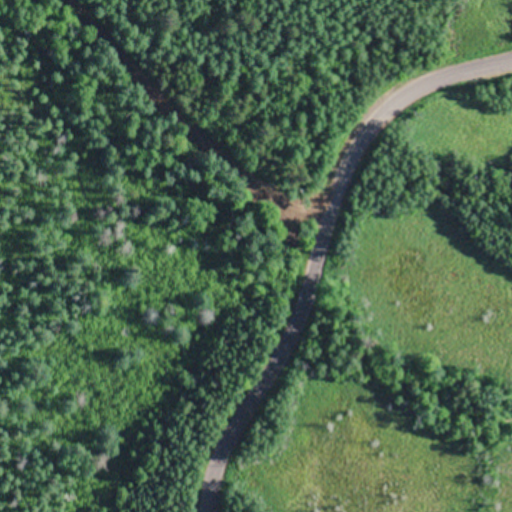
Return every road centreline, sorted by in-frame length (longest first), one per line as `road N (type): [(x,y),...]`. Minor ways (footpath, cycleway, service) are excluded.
road 1 (residential): [(228,511),(200,457),(316,242),(328,162),(377,138),(438,46),(511,13)]
road 2 (residential): [(328,162),(146,0)]
